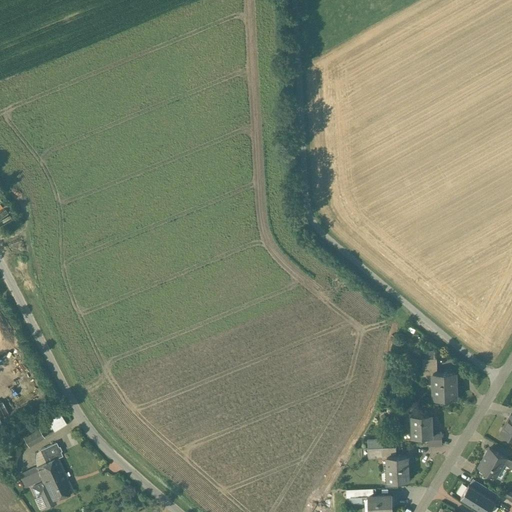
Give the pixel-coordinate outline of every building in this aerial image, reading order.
[(436,358),(422,358),(423,375),(433,375),(433,372),(437,372),(436,358)] [(437,372),(433,372),(433,375),(434,398),(456,397),(455,371),(437,372)] [(407,406),(394,406),(395,416),(408,415),(407,406)] [(431,413),(412,414),(413,436),(431,435),(431,413)] [(511,414),(501,431),(511,438),(511,445),(511,446),(511,414)] [(40,429),(27,437),(32,447),(46,439),(40,429)] [(56,442),(40,449),(40,450),(43,448),(48,460),(56,457),(57,457),(62,455),(56,442)] [(395,446),(382,447),(382,457),(386,456),(396,455),(395,446)] [(382,447),(367,448),(368,457),(382,457),(382,447)] [(43,448),(40,450),(40,449),(37,452),(36,454),(36,465),(37,466),(48,460),(43,448)] [(507,458),(490,448),(478,466),(496,476),(507,458)] [(396,455),(386,456),(387,480),(408,480),(407,455),(396,455)] [(57,457),(56,457),(48,460),(37,466),(36,466),(43,481),(52,499),(53,499),(72,490),(57,457)] [(34,467),(20,473),(26,485),(39,479),(34,467)] [(43,481),(31,487),(36,497),(40,495),(45,507),(54,502),(53,499),(52,499),(43,481)] [(482,492),(469,483),(460,497),(474,505),(482,492)] [(360,488),(346,489),(346,496),(360,496),(360,488)] [(487,511),(495,500),(482,492),(474,505),(485,511),(487,511)] [(391,511),(390,493),(368,494),(369,511),(391,511)]
